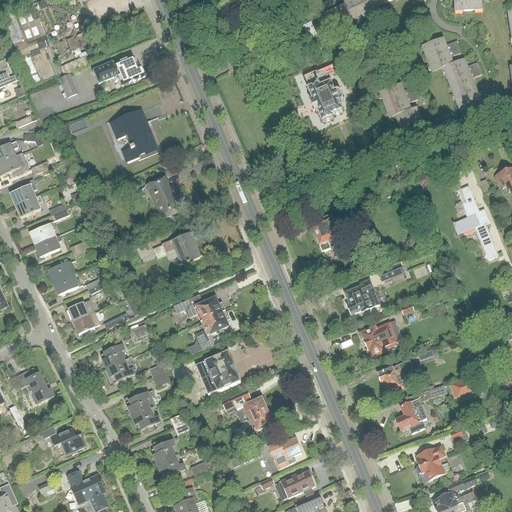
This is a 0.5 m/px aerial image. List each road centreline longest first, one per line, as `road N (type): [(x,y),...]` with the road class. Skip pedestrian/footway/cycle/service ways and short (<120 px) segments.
road 1 (secondary): [(158,0),(375,511)]
road 2 (residential): [(306,208),(511,127)]
road 3 (residential): [(148,511),(121,450),(77,394),(47,332)]
